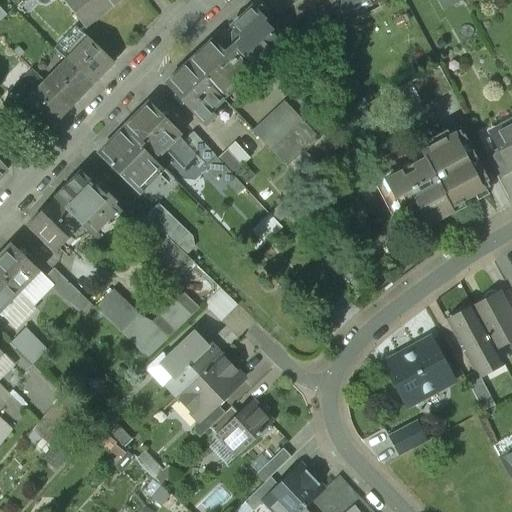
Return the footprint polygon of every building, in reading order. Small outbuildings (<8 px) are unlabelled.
[(61,0),(84,28),(118,0),(61,0)] [(267,0),(278,16),(300,0),(267,0)] [(327,0),(337,17),(369,0),(327,0)] [(437,0),(443,11),(463,0),(437,0)] [(264,20),(252,6),(229,28),(240,39),(233,45),(252,65),(262,76),(284,52),(284,48),(269,33),(272,30),(263,21),(264,20)] [(325,20),(297,38),(309,56),(337,38),(325,20)] [(87,38),(65,61),(90,85),(112,63),(87,38)] [(233,45),(223,55),(210,42),(188,63),(219,96),(252,65),(233,45)] [(65,61),(43,84),(68,108),(90,85),(65,61)] [(188,63),(166,85),(205,127),(217,117),(212,111),(223,100),(219,96),(188,63)] [(438,66),(390,92),(404,119),(421,106),(450,89),(438,66)] [(43,84),(21,106),(46,130),(68,108),(43,84)] [(149,103),(122,130),(154,161),(165,150),(183,170),(196,156),(183,142),(178,136),(180,133),(149,103)] [(286,103),(254,134),(287,170),(318,139),(286,103)] [(511,126),(511,128),(508,123),(488,134),(497,150),(507,170),(511,167),(511,126)] [(154,161),(122,130),(97,156),(134,193),(159,167),(154,161)] [(214,156),(192,133),(183,142),(196,156),(204,165),(214,156)] [(457,133),(421,152),(425,158),(451,208),(488,188),(477,168),(476,168),(457,133)] [(235,143),(217,160),(234,178),(242,169),(240,167),(249,159),(235,143)] [(398,150),(370,164),(366,175),(369,179),(385,180),(385,179),(412,165),(407,154),(401,157),(398,150)] [(497,150),(486,156),(498,179),(509,173),(507,170),(497,150)] [(425,158),(412,165),(385,179),(385,180),(394,197),(385,201),(394,218),(410,209),(412,213),(420,209),(428,225),(453,212),(451,208),(425,158)] [(113,206),(78,175),(53,200),(79,224),(93,209),(103,217),(113,206)] [(53,200),(25,229),(52,256),(81,226),(79,224),(53,200)] [(145,219),(127,202),(118,212),(136,229),(145,219)] [(188,234),(158,205),(145,219),(176,248),(188,234)] [(139,260),(107,231),(97,241),(129,271),(139,260)] [(37,274),(9,246),(0,254),(0,279),(17,295),(37,274)] [(84,300),(53,272),(45,281),(75,309),(84,300)] [(0,311),(17,295),(0,279),(0,311)] [(139,347),(158,359),(195,300),(176,288),(139,347)] [(236,305),(220,289),(204,305),(220,321),(236,305)] [(484,300),(485,303),(473,309),(493,347),(511,336),(511,321),(507,311),(498,294),(496,292),(493,291),(490,291),(487,293),(485,295),(484,297),(484,300)] [(137,316),(111,292),(94,309),(121,334),(137,316)] [(473,309),(449,322),(475,372),(477,376),(479,375),(501,363),(493,347),(473,309)] [(28,327),(13,340),(31,361),(46,349),(28,327)] [(176,397),(220,355),(209,344),(208,345),(195,332),(160,366),(172,379),(165,385),(176,397)] [(421,344),(394,358),(397,364),(387,369),(405,402),(419,395),(422,400),(440,391),(437,385),(451,378),(433,344),(424,349),(421,344)] [(0,377),(13,365),(0,351),(0,377)] [(220,355),(176,397),(198,420),(200,421),(217,404),(243,380),(220,355)] [(479,375),(477,376),(475,372),(464,378),(483,413),(495,406),(479,375)] [(61,397),(38,423),(69,449),(91,423),(61,397)] [(241,415),(219,436),(237,455),(273,421),(255,402),(241,415)] [(217,404),(200,421),(198,420),(193,425),(194,434),(199,438),(210,427),(225,413),(217,404)] [(225,413),(210,427),(219,436),(241,415),(232,406),(225,413)] [(0,448),(13,432),(0,419),(0,448)] [(417,422),(388,437),(399,458),(428,442),(417,422)] [(283,448),(257,473),(265,482),(292,457),(283,448)] [(163,472),(143,452),(135,460),(140,467),(154,480),(163,472)] [(511,452),(499,460),(511,484),(511,452)] [(279,487),(263,501),(273,511),(300,511),(324,489),(300,465),(279,487)] [(270,478),(244,502),(253,511),(263,501),(279,487),(270,478)]
